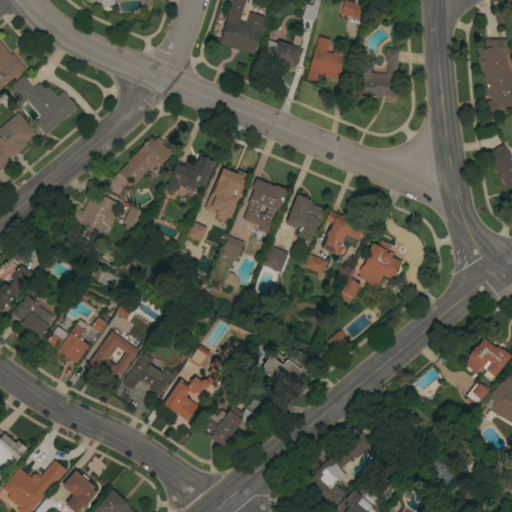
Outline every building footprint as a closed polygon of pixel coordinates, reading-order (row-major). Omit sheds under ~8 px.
[(112,0),(114,5),(102,8),(100,2),(97,3),(97,1),(93,2),(89,1),(88,0),(112,0)] [(231,0),(246,0),(239,21),(245,22),(249,12),(265,17),(253,55),(219,44),(223,33),(221,32),(231,0)] [(300,18),(305,3),(312,5),(313,0),(320,0),(313,22),(300,18)] [(344,0),(354,3),(354,0),(362,0),(362,5),(366,6),(362,20),(340,13),(344,0)] [(296,64),(297,65),(295,73),(261,62),(266,47),(265,46),(268,40),(277,43),(278,41),(291,45),(295,35),(302,37),(299,48),(301,48),(296,64)] [(329,40),(326,52),(332,54),(333,48),(345,51),(337,81),(319,76),(318,82),(305,79),(314,47),(315,48),(318,37),(329,40)] [(482,68),(480,69),(476,56),(478,56),(476,49),(484,47),(484,38),(508,39),(510,55),(505,55),(511,80),(511,104),(504,107),(505,112),(490,116),(486,101),(490,100),(482,68)] [(0,42),(10,55),(12,53),(25,68),(0,89),(0,42)] [(399,50),(397,64),(396,64),(395,75),(397,76),(397,79),(395,79),(393,97),(383,96),(383,95),(382,95),(381,98),(352,95),(356,65),(371,67),(370,73),(386,74),(387,63),(384,62),(386,48),(399,50)] [(77,109),(45,135),(35,122),(41,117),(27,100),(20,106),(7,90),(23,77),(32,89),(39,83),(44,90),(48,86),(57,97),(63,92),(77,109)] [(36,134),(26,142),(27,144),(13,157),(11,155),(8,157),(4,170),(0,168),(0,127),(18,112),(36,134)] [(172,153),(160,165),(158,163),(153,168),(152,166),(132,187),(117,172),(151,137),(154,140),(156,138),(172,153)] [(486,154),(503,143),(511,158),(511,186),(505,184),(486,154)] [(203,187),(196,184),(193,192),(183,188),(184,187),(180,185),(178,189),(176,188),(175,192),(165,188),(175,164),(184,167),(186,162),(191,164),(193,160),(197,161),(199,156),(214,162),(203,187)] [(249,175),(248,177),(250,177),(242,195),(233,191),(228,203),(208,194),(214,181),(215,182),(219,173),(217,172),(221,163),(249,175)] [(278,213),(277,212),(277,214),(267,210),(267,209),(261,206),(260,209),(259,209),(256,215),(245,211),(248,205),(247,204),(250,197),(251,197),(254,190),(251,189),(255,179),(275,186),(275,185),(287,190),(278,213)] [(296,194),(307,198),(306,199),(311,201),(310,203),(324,209),(320,220),(321,220),(318,226),(316,226),(310,241),(309,241),(294,236),(297,228),(285,224),(296,194)] [(106,236),(69,218),(74,207),(82,211),(88,200),(98,205),(102,196),(117,203),(113,211),(117,214),(106,236)] [(130,206),(145,215),(136,231),(133,229),(132,231),(125,228),(126,225),(121,223),(130,206)] [(364,227),(358,240),(345,234),(343,238),(345,239),(343,243),(341,242),(339,246),(341,247),(339,253),(337,253),(336,256),(321,249),(327,237),(325,236),(328,229),(329,230),(332,224),(324,221),(329,211),(364,227)] [(200,239),(185,232),(190,219),(205,225),(200,239)] [(228,236),(243,242),(235,262),(228,259),(229,258),(220,254),(228,236)] [(389,244),(386,251),(393,254),(391,258),(401,262),(393,280),(383,275),(383,276),(381,275),(375,289),(365,284),(367,281),(357,277),(359,274),(358,272),(361,265),(363,265),(368,253),(367,252),(371,243),(377,246),(380,240),(389,244)] [(280,272),(276,270),(276,272),(273,271),(273,269),(261,264),(268,245),(287,253),(280,272)] [(302,267),(308,254),(327,262),(321,275),(302,267)] [(238,288),(224,282),(229,272),(235,275),(240,283),(238,288)] [(24,284),(15,297),(13,295),(2,312),(0,310),(0,288),(3,283),(8,286),(10,283),(11,284),(15,278),(24,284)] [(347,278),(360,285),(353,298),(351,297),(349,303),(338,297),(341,292),(340,292),(347,278)] [(55,318),(40,339),(19,324),(21,321),(12,314),(25,294),(39,304),(37,306),(55,318)] [(112,310),(119,300),(132,311),(124,320),(112,310)] [(90,327),(97,317),(106,324),(99,334),(90,327)] [(76,364),(45,343),(47,341),(46,340),(56,326),(69,335),(79,320),(85,324),(82,329),(84,330),(80,336),(82,337),(81,338),(83,339),(81,341),(88,346),(76,364)] [(88,363),(90,360),(90,359),(92,356),(93,356),(113,329),(116,331),(117,330),(118,331),(117,331),(121,334),(120,335),(124,338),(126,334),(128,336),(141,345),(137,351),(138,351),(121,375),(118,373),(112,381),(88,363)] [(346,346),(341,332),(329,336),(333,350),(346,346)] [(494,377),(490,382),(488,380),(487,382),(482,378),(483,377),(481,375),(485,371),(482,368),(481,368),(479,367),(475,373),(463,364),(468,358),(466,357),(475,346),(476,347),(483,338),(495,348),(497,346),(501,350),(502,349),(511,356),(494,377)] [(308,358),(300,371),(290,386),(282,380),(281,382),(276,378),(273,382),(266,378),(267,376),(263,373),(265,371),(263,370),(265,368),(262,366),(264,364),(274,350),(283,357),(282,357),(284,358),(286,354),(290,357),(295,349),(308,358)] [(152,360),(148,365),(161,374),(165,368),(174,374),(158,396),(149,390),(151,387),(140,379),(133,389),(122,381),(129,371),(142,353),(152,360)] [(511,379),(511,423),(490,410),(494,402),(488,397),(506,375),(511,379)] [(190,424),(162,405),(178,381),(179,381),(180,380),(190,387),(186,394),(188,395),(186,397),(201,407),(190,424)] [(488,390),(480,400),(476,404),(473,401),(471,404),(465,399),(467,397),(465,396),(476,381),(488,390)] [(200,427),(210,412),(216,416),(220,410),(226,413),(231,405),(242,412),(245,408),(260,418),(250,433),(240,426),(226,449),(209,438),(211,434),(200,427)] [(0,431),(3,434),(4,433),(15,443),(17,440),(26,448),(24,451),(25,451),(16,462),(15,462),(7,472),(0,465),(0,431)] [(360,433),(371,445),(355,458),(354,457),(340,469),(345,476),(335,484),(344,493),(340,498),(340,497),(327,509),(303,485),(315,473),(323,464),(323,463),(326,460),(327,461),(360,433)] [(36,481),(54,459),(66,469),(30,511),(17,511),(15,510),(17,507),(6,497),(8,495),(0,489),(18,466),(36,481)] [(94,487),(93,488),(97,492),(88,503),(79,511),(74,511),(65,503),(72,495),(61,485),(75,470),(94,487)] [(92,511),(97,507),(97,506),(111,489),(128,504),(127,505),(134,511),(92,511)] [(365,511),(342,511),(346,508),(343,506),(347,501),(344,500),(353,489),(362,497),(356,504),(365,511)] [(32,511),(38,506),(38,505),(47,495),(57,504),(49,511),(32,511)]
